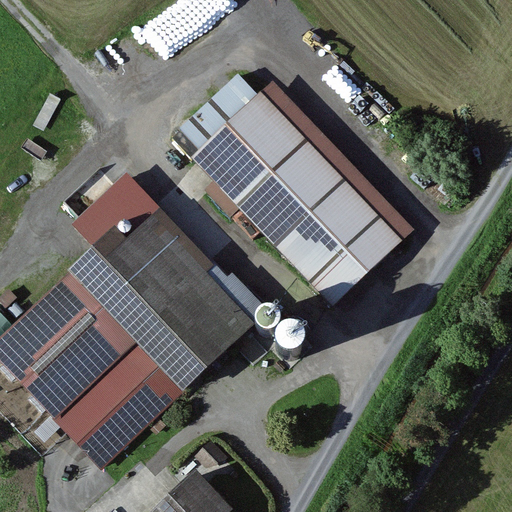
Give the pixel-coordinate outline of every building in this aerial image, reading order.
[(165,0),(162,2),(173,21),(206,0),(165,0)] [(412,218),(283,81),(198,153),(318,301),(412,218)] [(83,209),(117,176),(102,160),(68,193),(83,209)] [(252,341),(154,222),(0,348),(0,357),(115,496),(208,420),(187,395),(252,341)] [(220,434),(201,443),(208,459),(227,450),(220,434)] [(228,511),(234,506),(197,469),(155,511),(228,511)]
